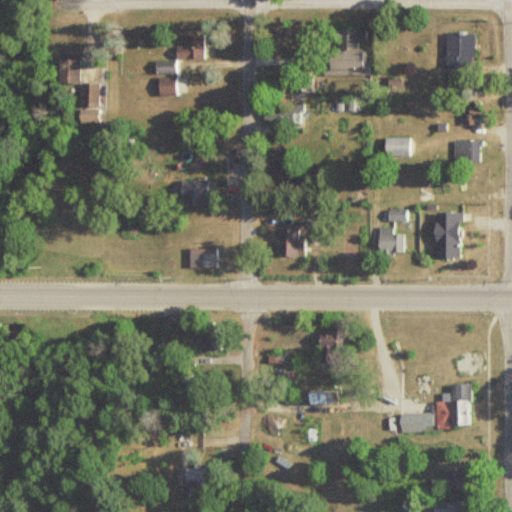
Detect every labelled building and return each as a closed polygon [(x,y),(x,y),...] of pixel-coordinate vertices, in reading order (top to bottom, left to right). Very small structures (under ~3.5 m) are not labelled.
[(202,59),(202,36),(182,36),(182,47),(174,47),(174,59),(202,59)] [(445,71),(471,71),(471,36),(445,36),(445,71)] [(322,51),(322,76),(363,76),(363,51),(322,51)] [(80,55),(59,55),(59,83),(80,83),(80,122),(97,122),(98,83),(80,83),(80,55)] [(153,61),(153,73),(174,73),(174,61),(153,61)] [(172,79),(160,78),(160,85),(171,86),(172,79)] [(264,105),(264,124),(302,124),(302,105),(264,105)] [(408,139),(382,139),(382,158),(408,158),(408,139)] [(215,205),(215,180),(176,180),(176,205),(215,205)] [(404,222),(404,212),(385,212),(385,222),(404,222)] [(432,260),(458,259),(458,213),(432,214),(432,260)] [(393,233),(393,227),(373,227),(373,254),(402,254),(402,233),(393,233)] [(277,259),(300,258),(300,230),(276,230),(277,259)] [(200,266),(209,266),(209,250),(200,250),(200,266)] [(333,340),(319,340),(319,361),(333,361),(333,340)] [(433,399),(434,427),(469,427),(468,383),(447,383),(448,399),(433,399)] [(305,403),(334,403),(334,391),(305,391),(305,403)] [(428,414),(401,414),(401,429),(428,429),(428,414)] [(442,470),(442,489),(473,489),(473,470),(442,470)] [(461,511),(461,501),(431,501),(430,511),(461,511)]
